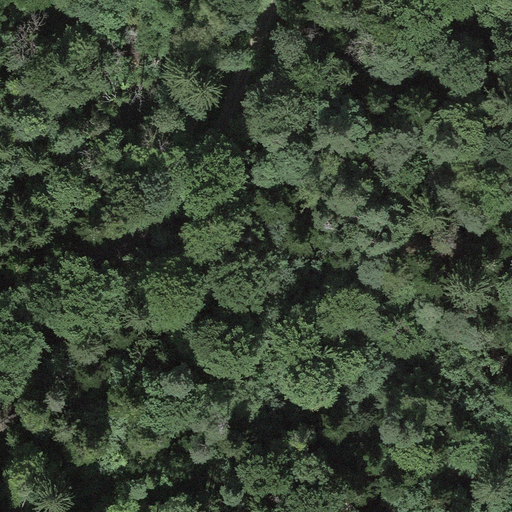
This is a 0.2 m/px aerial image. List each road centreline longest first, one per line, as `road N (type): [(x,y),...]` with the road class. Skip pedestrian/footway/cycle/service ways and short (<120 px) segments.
road 1 (track): [(0,284),(116,234),(173,185),(234,106),(292,0)]
road 2 (track): [(342,0),(389,21),(489,0)]
